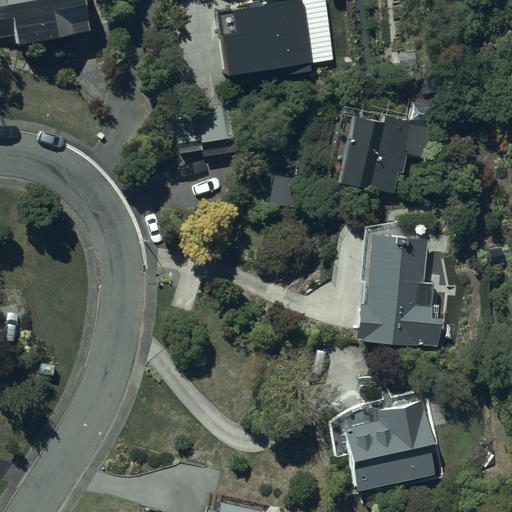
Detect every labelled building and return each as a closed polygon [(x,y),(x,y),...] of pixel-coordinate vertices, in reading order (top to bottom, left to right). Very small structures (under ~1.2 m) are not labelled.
[(77,0),(0,0),(0,32),(11,31),(13,42),(83,29),(77,0)] [(335,111),(322,178),(392,192),(397,171),(401,172),(404,154),(428,159),(435,125),(430,124),(438,82),(402,75),(398,95),(409,98),(405,120),(379,115),(378,120),(335,111)] [(242,151),(236,100),(172,112),(176,141),(197,139),(198,143),(200,143),(202,156),(242,151)] [(384,382),(375,384),(379,399),(347,406),(327,420),(334,456),(345,453),(352,490),(439,473),(423,388),(387,398),(384,382)] [(202,511),(172,511),(161,509),(160,511),(257,511),(258,507),(216,497),(213,510),(203,508),(202,511)]
